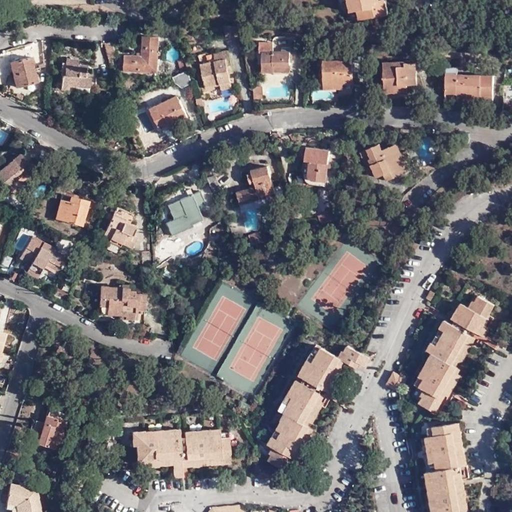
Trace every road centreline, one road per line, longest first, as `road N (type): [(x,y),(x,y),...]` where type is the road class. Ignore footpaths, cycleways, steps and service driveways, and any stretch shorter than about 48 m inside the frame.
road 1 (residential): [(511,120),(286,114),(137,169),(0,100)]
road 2 (residential): [(511,189),(457,231),(385,353),(373,391)]
road 3 (residential): [(373,391),(333,490),(305,494),(274,485),(192,494)]
road 4 (residential): [(511,121),(390,216)]
road 5 (residential): [(40,304),(0,444)]
road 6 (residential): [(482,511),(484,425),(506,377)]
road 7 (residential): [(40,304),(109,336),(168,347)]
road 8 (residential): [(373,391),(382,404),(398,511)]
